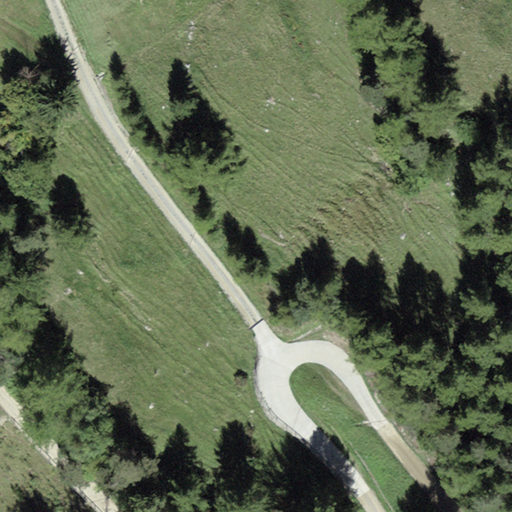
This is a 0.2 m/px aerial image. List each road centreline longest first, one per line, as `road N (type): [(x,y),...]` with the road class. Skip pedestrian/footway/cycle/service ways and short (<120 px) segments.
road 1 (unclassified): [(463,511),(339,356),(321,347),(284,351),(272,367),(272,392),(376,511)]
road 2 (track): [(284,351),(141,168),(51,0)]
road 3 (unclassified): [(109,511),(0,388)]
